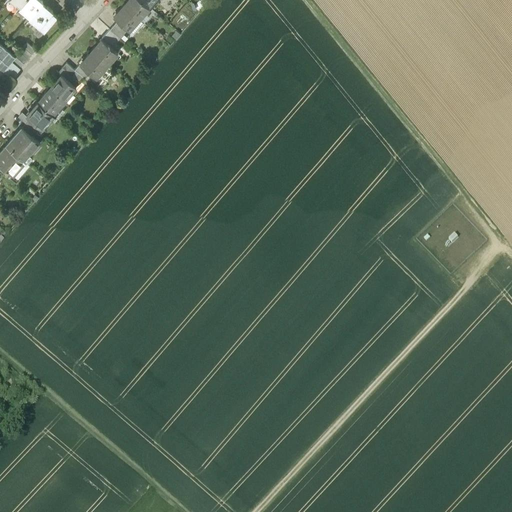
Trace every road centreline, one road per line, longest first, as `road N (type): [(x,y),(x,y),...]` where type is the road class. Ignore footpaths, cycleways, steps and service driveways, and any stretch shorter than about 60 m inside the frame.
road 1 (track): [(505,245),(257,511)]
road 2 (track): [(511,252),(307,0)]
road 3 (residential): [(0,102),(79,7)]
